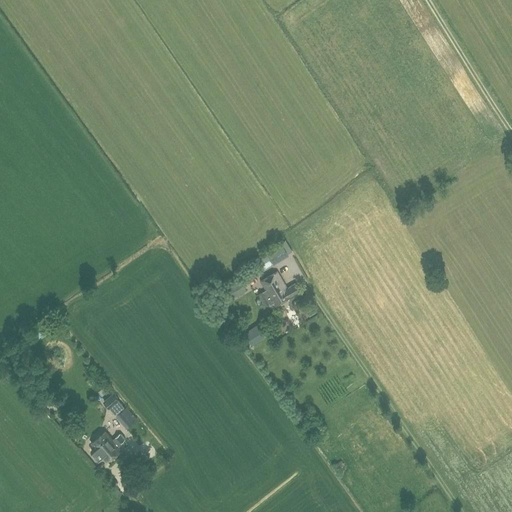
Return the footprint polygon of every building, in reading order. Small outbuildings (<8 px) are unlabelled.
[(281,242),(281,241),(265,250),(268,254),(258,259),(264,269),(289,255),(288,253),(292,251),(285,239),(281,242)] [(295,284),(288,288),(278,271),(261,282),(266,289),(258,294),(265,306),(269,303),(270,305),(274,303),(275,305),(299,291),(295,284)] [(232,298),(246,290),(240,279),(226,287),(232,298)] [(244,334),(252,345),(265,336),(257,325),(244,334)] [(114,393),(104,401),(109,408),(115,415),(125,407),(119,400),(119,399),(114,393)] [(118,414),(129,426),(137,419),(127,406),(118,414)] [(117,445),(125,439),(120,433),(112,440),(105,431),(92,443),(95,446),(91,450),(99,460),(104,457),(107,461),(121,449),(117,445)] [(148,440),(138,447),(145,458),(155,451),(148,440)]
